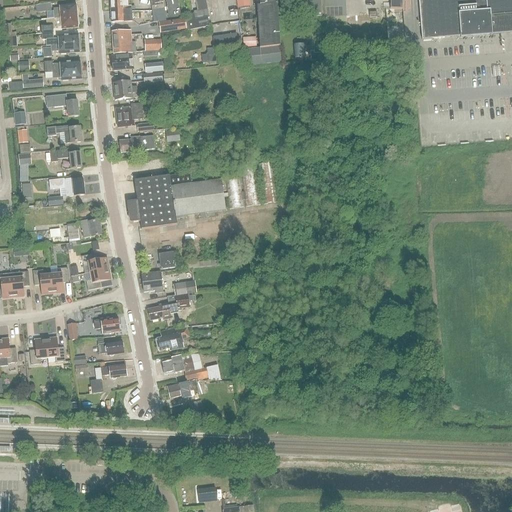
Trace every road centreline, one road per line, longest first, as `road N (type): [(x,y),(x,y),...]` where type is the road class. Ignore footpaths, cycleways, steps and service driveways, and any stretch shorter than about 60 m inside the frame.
road 1 (residential): [(129,292),(105,165),(91,0)]
road 2 (residential): [(169,511),(152,482),(0,476)]
road 3 (residential): [(129,292),(0,321)]
road 4 (residential): [(147,411),(129,292)]
